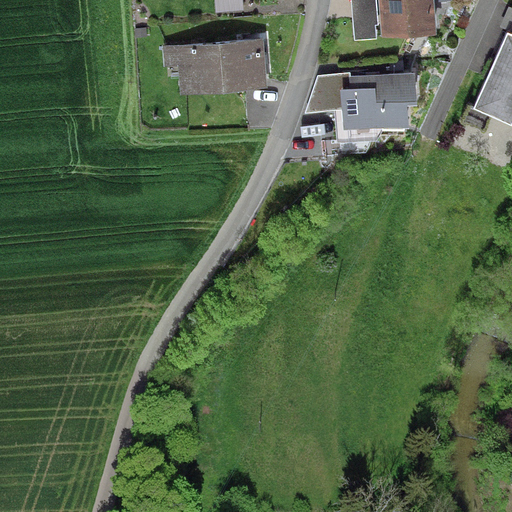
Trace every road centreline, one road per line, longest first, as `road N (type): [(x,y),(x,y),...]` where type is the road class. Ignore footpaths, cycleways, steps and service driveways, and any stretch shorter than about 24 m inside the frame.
road 1 (track): [(317,0),(307,73),(242,213),(145,370),(104,511)]
road 2 (residential): [(487,0),(428,136)]
